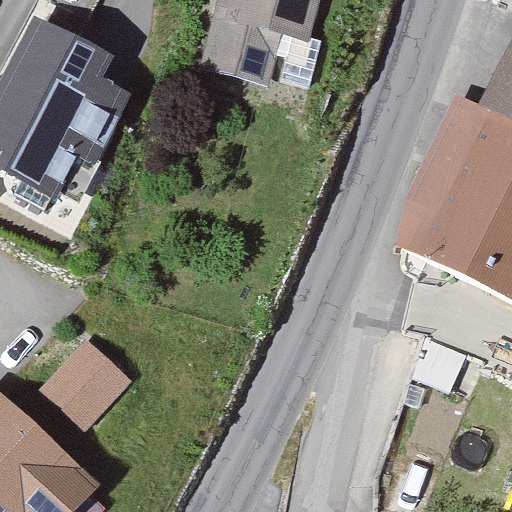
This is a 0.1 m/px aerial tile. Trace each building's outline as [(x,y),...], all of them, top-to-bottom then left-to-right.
[(328,0),(223,0),(207,59),(224,88),(267,97),(286,46),(317,50),(328,0)] [(40,31),(0,103),(0,177),(61,208),(86,165),(109,174),(151,77),(40,31)] [(397,248),(434,271),(511,307),(511,65),(485,116),(460,112),(397,248)] [(122,380),(78,342),(12,411),(57,451),(122,380)] [(0,399),(0,511),(103,511),(106,509),(85,476),(57,451),(12,411),(0,399)]
